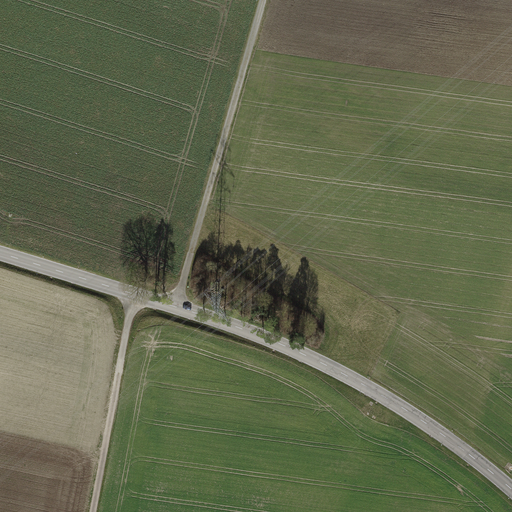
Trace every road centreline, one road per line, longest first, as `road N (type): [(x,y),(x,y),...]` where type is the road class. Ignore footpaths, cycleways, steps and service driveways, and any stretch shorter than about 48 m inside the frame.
road 1 (unclassified): [(0,256),(308,354),(511,488)]
road 2 (track): [(263,0),(174,313)]
road 3 (track): [(92,511),(133,300)]
